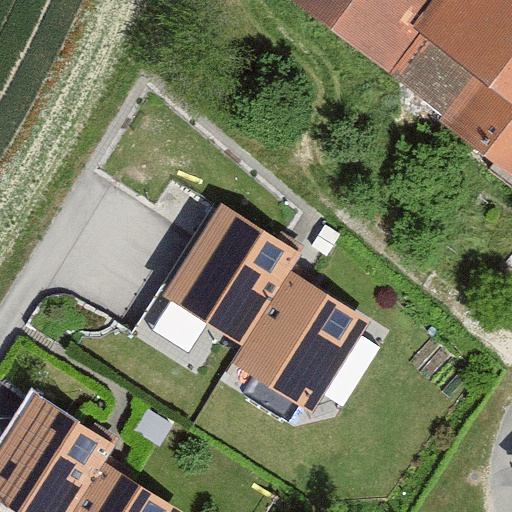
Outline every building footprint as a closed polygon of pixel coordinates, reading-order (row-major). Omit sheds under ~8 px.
[(427,0),(268,0),(373,81),(427,0)] [(511,0),(427,0),(373,81),(511,188),(511,0)] [(280,276),(291,258),(213,213),(157,309),(235,354),(280,276)] [(303,417),(358,321),(280,276),(235,354),(225,371),(303,417)] [(63,511),(90,467),(100,449),(22,404),(0,442),(0,511),(63,511)] [(167,511),(90,467),(63,511),(167,511)]
